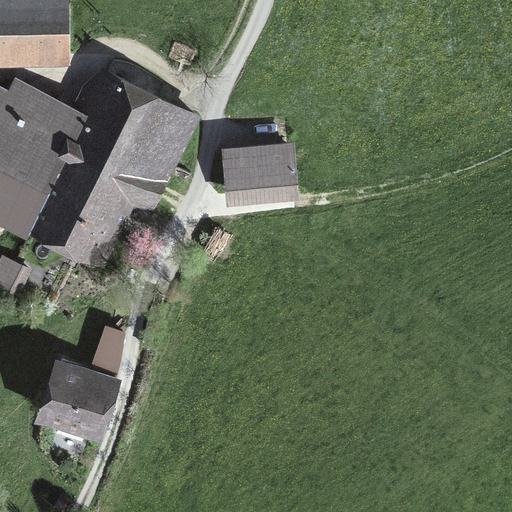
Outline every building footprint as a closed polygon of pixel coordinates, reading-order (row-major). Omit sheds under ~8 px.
[(0,0),(0,51),(63,51),(62,0),(0,0)] [(34,215),(96,246),(127,184),(142,191),(144,198),(152,202),(168,170),(186,179),(191,171),(171,161),(195,114),(108,70),(86,113),(18,78),(10,94),(0,88),(0,159),(6,162),(0,174),(0,215),(27,229),(34,215)] [(230,189),(292,184),(289,141),(226,146),(230,189)] [(2,254),(0,260),(0,285),(22,295),(34,267),(2,254)] [(59,367),(46,407),(63,412),(57,429),(82,437),(88,420),(97,423),(110,384),(59,367)]
